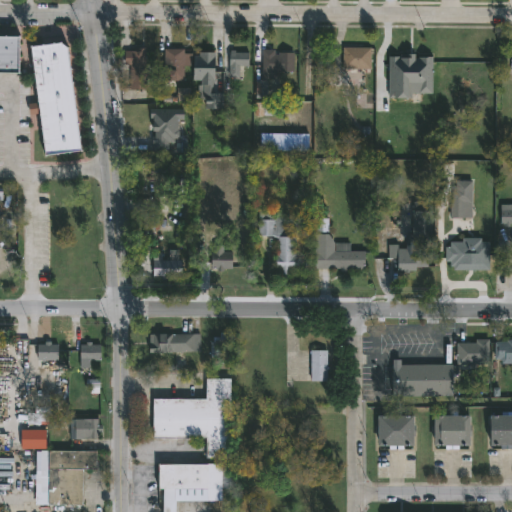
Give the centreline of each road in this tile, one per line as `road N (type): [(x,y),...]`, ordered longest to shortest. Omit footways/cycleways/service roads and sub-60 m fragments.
road 1 (residential): [(89,0),(114,224),(118,511)]
road 2 (residential): [(0,11),(511,14)]
road 3 (residential): [(0,309),(511,311)]
road 4 (residential): [(354,511),(354,311)]
road 5 (residential): [(354,494),(511,495)]
